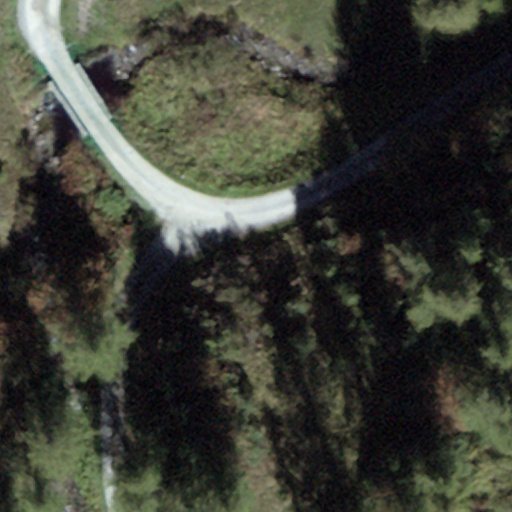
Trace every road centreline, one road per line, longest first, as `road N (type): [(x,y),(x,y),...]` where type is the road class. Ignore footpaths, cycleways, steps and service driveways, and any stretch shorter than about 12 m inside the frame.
road 1 (track): [(511,68),(319,188),(263,214),(203,216),(178,207),(99,125),(46,40),(39,0)]
road 2 (track): [(124,511),(112,422),(115,342),(142,278),(203,216)]
